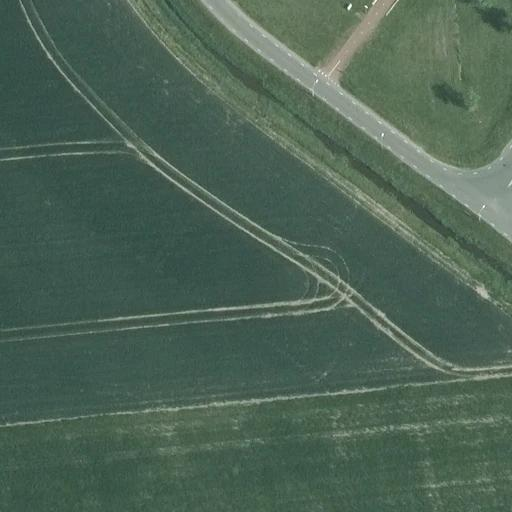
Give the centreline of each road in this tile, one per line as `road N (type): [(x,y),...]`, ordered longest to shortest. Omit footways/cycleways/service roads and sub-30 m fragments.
road 1 (tertiary): [(318,86),(491,209)]
road 2 (unclassified): [(212,0),(318,86)]
